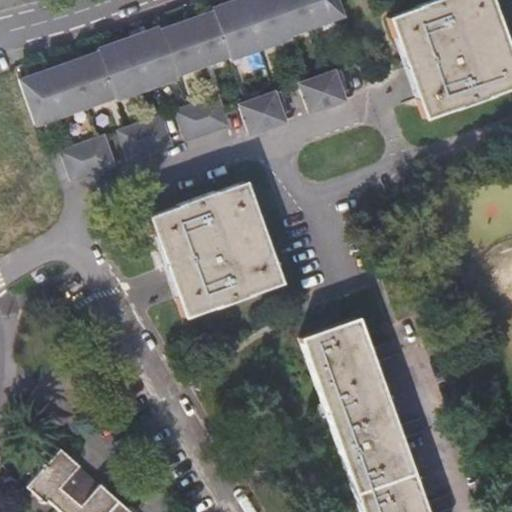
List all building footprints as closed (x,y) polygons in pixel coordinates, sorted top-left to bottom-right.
[(227,0),(209,7),(210,10),(225,53),(239,48),(241,54),(258,48),(239,0),(227,0)] [(239,0),(258,48),(275,42),(273,36),(287,31),(275,0),(239,0)] [(304,0),(275,0),(287,31),(287,34),(313,24),(304,0)] [(334,0),(304,0),(313,24),(340,15),(334,0)] [(395,0),(379,6),(415,106),(462,90),(511,72),(485,0),(395,0)] [(210,10),(184,19),(200,64),(226,55),(225,53),(210,10)] [(184,19),(157,29),(173,72),(173,74),(200,64),(184,19)] [(156,26),(125,37),(143,89),(161,82),(159,77),(173,72),(157,29),(156,26)] [(94,47),(96,51),(111,94),(125,89),(127,95),(143,89),(125,37),(94,47)] [(96,51),(70,60),(86,106),(112,96),(111,94),(96,51)] [(70,60),(44,69),(60,115),(86,106),(70,60)] [(338,67),(296,82),(307,111),(324,104),(342,98),(336,84),(343,81),(338,67)] [(44,69),(18,78),(34,125),(60,115),(44,69)] [(278,89),(236,104),(247,132),(265,126),(282,120),(276,105),(283,102),(278,89)] [(173,110),(183,139),(225,124),(215,95),(173,110)] [(126,160),(167,144),(156,116),(116,131),(126,160)] [(69,180),(111,165),(101,137),(59,152),(69,180)] [(152,254),(169,304),(267,271),(232,170),(135,204),(152,254)] [(414,511),(344,307),(287,326),(298,357),(328,444),(351,511),(414,511)] [(31,470),(33,471),(49,455),(48,454),(48,452),(48,450),(47,449),(47,447),(46,445),(44,443),(42,442),(39,440),(37,441),(35,442),(33,442),(31,443),(30,444),(29,445),(29,447),(28,448),(28,452),(20,457),(19,459),(17,460),(17,462),(17,465),(18,468),(19,469),(21,470),(23,471),(25,472),(28,470),(30,470),(31,470)] [(51,491),(61,500),(86,472),(76,463),(77,462),(73,458),(58,444),(49,455),(33,471),(22,483),(41,501),(51,491)] [(70,511),(103,511),(116,498),(101,483),(99,482),(98,483),(86,472),(61,500),(72,510),(70,511)] [(131,511),(127,508),(116,498),(103,511),(131,511)]
